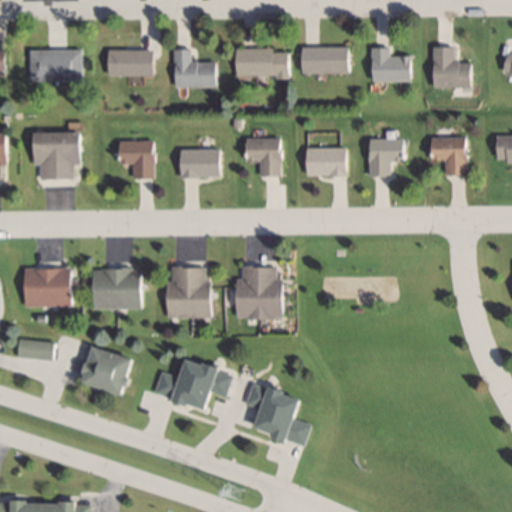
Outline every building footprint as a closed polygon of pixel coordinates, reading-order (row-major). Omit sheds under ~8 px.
[(303,46),(303,72),(352,72),(352,46),(303,46)] [(456,46),(436,46),(436,86),(474,87),(474,61),(456,61),(456,46)] [(238,76),(291,76),(291,47),(238,47),(238,76)] [(392,47),(374,47),(374,80),(415,80),(415,55),(392,55),(392,47)] [(83,49),(31,49),(31,79),(83,79),(83,49)] [(155,75),(155,49),(110,49),(110,75),(155,75)] [(219,86),(219,61),(193,61),(193,49),(176,49),(176,86),(219,86)] [(35,131),(35,179),(81,179),(81,131),(35,131)] [(497,161),(511,160),(511,134),(497,134),(497,161)] [(469,136),(432,136),(432,160),(447,160),(447,174),(469,174),(469,136)] [(261,176),(283,176),(283,138),(247,138),(247,162),(261,162),(261,176)] [(371,175),(393,175),(393,161),(406,161),(406,138),(371,138),(371,175)] [(120,140),(120,163),(134,163),(134,178),(156,178),(156,140),(120,140)] [(349,175),(349,147),(308,147),(308,175),(349,175)] [(181,177),(223,177),(223,148),(181,148),(181,177)] [(168,316),(212,317),(212,266),(168,266),(168,316)] [(284,318),(285,277),(277,277),(278,266),(239,266),(237,317),(284,318)] [(25,306),(73,306),(73,268),(25,268),(25,306)] [(94,269),(94,308),(143,308),(143,269),(94,269)] [(19,357),(55,357),(55,341),(19,341),(19,357)] [(137,359),(96,346),(85,382),(126,395),(137,359)] [(155,395),(209,408),(214,392),(227,396),(234,371),(188,359),(183,377),(161,372),(155,395)] [(256,430),(307,443),(312,423),(299,420),(304,395),(252,383),(247,404),(262,408),(256,430)] [(0,511),(92,511),(92,503),(0,501),(0,511)]
